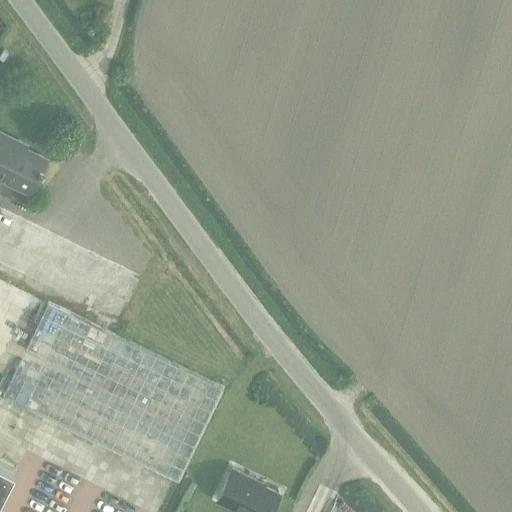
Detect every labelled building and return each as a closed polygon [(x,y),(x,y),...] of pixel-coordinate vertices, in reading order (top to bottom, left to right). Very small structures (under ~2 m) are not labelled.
[(46,159),(14,144),(16,141),(0,132),(0,177),(29,192),(39,172),(42,173),(43,169),(41,168),(46,159)] [(37,318),(46,300),(0,278),(0,327),(4,330),(14,307),(37,318)] [(48,302),(3,395),(178,480),(223,387),(48,302)] [(0,496),(15,469),(0,461),(0,496)] [(217,499),(243,511),(269,511),(279,493),(255,481),(255,480),(232,468),(217,499)]
